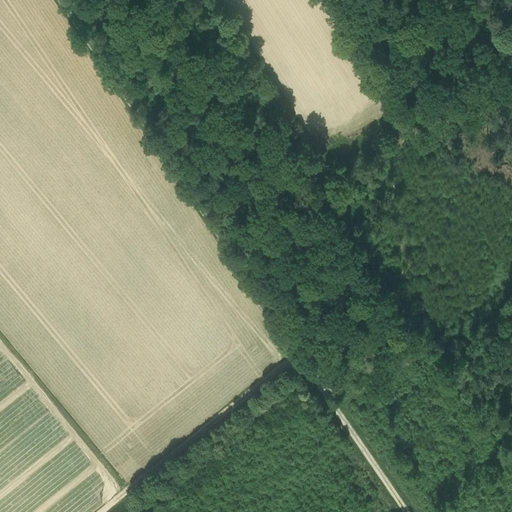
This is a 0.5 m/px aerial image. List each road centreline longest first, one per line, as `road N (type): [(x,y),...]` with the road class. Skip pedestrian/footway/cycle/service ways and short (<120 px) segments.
road 1 (track): [(59,0),(298,355)]
road 2 (track): [(103,511),(298,355)]
road 3 (track): [(405,511),(298,355)]
